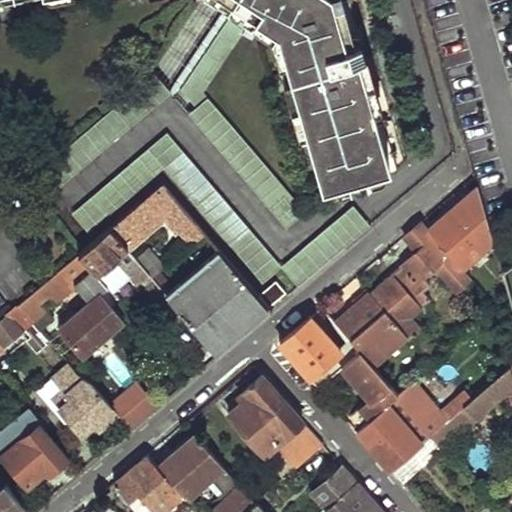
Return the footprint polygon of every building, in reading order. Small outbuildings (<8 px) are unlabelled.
[(234,0),(277,29),(322,183),(356,173),(360,184),(392,174),(358,56),(364,54),(368,53),(367,50),(364,40),(362,39),(360,38),(354,41),(342,0),(234,0)] [(342,0),(354,41),(360,38),(362,39),(364,40),(359,25),(357,25),(349,0),(342,0)] [(196,106),(208,97),(203,91),(247,24),(231,13),(181,88),(196,106)] [(358,56),(392,174),(397,170),(395,163),(364,54),(358,56)] [(154,72),(37,171),(53,190),(170,91),(154,72)] [(286,228),(305,211),(208,97),(196,106),(189,112),(286,228)] [(262,282),(281,265),(167,131),(72,212),(87,231),(164,166),(262,282)] [(164,183),(110,227),(127,247),(165,215),(179,233),(183,230),(194,244),(207,233),(164,183)] [(478,186),(428,228),(461,267),(493,241),(478,186)] [(352,205),(281,265),(298,286),(369,225),(352,205)] [(419,250),(393,273),(422,304),(429,298),(423,290),(432,282),(425,275),(436,265),(455,288),(469,276),(461,267),(428,228),(422,221),(406,235),(419,250)] [(110,227),(79,253),(107,286),(114,293),(132,276),(166,315),(177,306),(166,293),(153,278),(141,264),(127,247),(110,227)] [(220,249),(166,293),(177,306),(215,351),(245,326),(268,307),(258,295),(220,249)] [(95,296),(59,327),(83,354),(125,320),(100,292),(107,286),(79,253),(46,280),(59,295),(80,277),(83,281),(78,286),(87,296),(91,292),(95,296)] [(150,257),(141,264),(153,278),(161,270),(150,257)] [(393,273),(373,290),(408,332),(433,362),(439,357),(422,339),(426,334),(410,315),(422,304),(393,273)] [(276,280),(258,295),(268,307),(286,292),(276,280)] [(43,283),(18,303),(32,318),(40,328),(52,319),(38,302),(50,292),(43,283)] [(371,292),(335,322),(350,338),(360,350),(370,360),(379,352),(381,355),(408,332),(373,290),(371,292)] [(32,318),(18,303),(0,318),(0,345),(24,325),(33,336),(29,341),(37,349),(46,341),(37,332),(40,328),(32,318)] [(307,373),(318,385),(335,370),(360,350),(350,338),(340,347),(312,314),(303,322),(280,341),(307,373)] [(360,350),(335,370),(340,375),(347,371),(369,396),(345,416),(356,428),(397,392),(388,381),(376,368),(370,360),(360,350)] [(383,361),(376,368),(388,381),(396,374),(383,361)] [(69,362),(53,376),(72,397),(60,409),(81,433),(97,420),(103,426),(119,413),(90,381),(81,376),(69,362)] [(511,364),(440,426),(429,434),(444,450),(449,446),(443,440),(511,384),(511,364)] [(247,394),(226,413),(264,455),(275,446),(303,420),(261,372),(243,388),(247,394)] [(397,392),(356,428),(371,446),(391,469),(429,434),(440,426),(406,386),(397,392)] [(303,420),(275,446),(294,466),(322,441),(303,420)] [(40,423),(4,454),(27,482),(45,466),(50,471),(68,457),(40,423)] [(192,429),(154,461),(182,493),(185,496),(210,474),(222,463),(192,429)] [(429,434),(391,469),(405,485),(444,450),(429,434)] [(128,471),(114,483),(137,511),(160,511),(182,493),(154,461),(148,454),(128,471)] [(210,474),(228,494),(210,510),(214,511),(242,511),(255,501),(222,463),(210,474)] [(341,463),(319,483),(334,498),(355,480),(349,473),(341,463)] [(334,498),(325,506),(329,511),(383,511),(369,496),(355,480),(334,498)] [(0,511),(20,511),(27,506),(6,482),(0,487),(0,511)] [(264,511),(255,501),(242,511),(264,511)] [(118,511),(102,502),(95,511),(118,511)]
